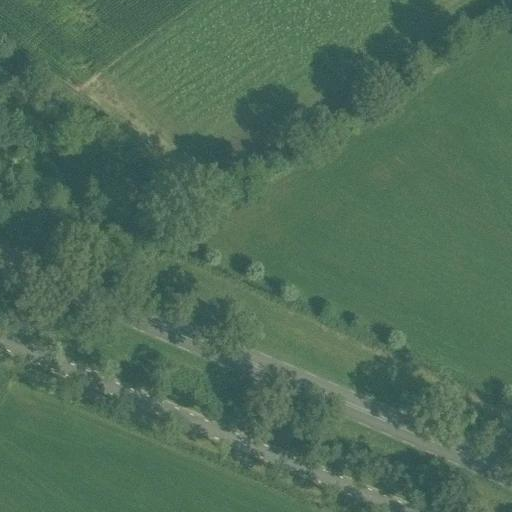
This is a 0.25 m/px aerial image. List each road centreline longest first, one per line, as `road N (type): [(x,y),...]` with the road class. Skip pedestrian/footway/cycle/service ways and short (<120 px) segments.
road 1 (primary): [(511,477),(0,257)]
road 2 (unclassified): [(409,511),(0,340)]
